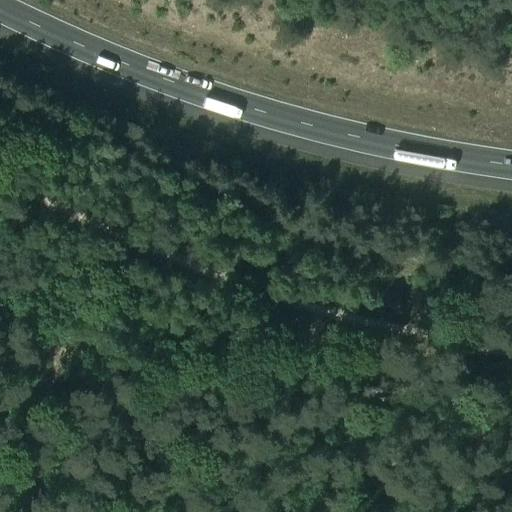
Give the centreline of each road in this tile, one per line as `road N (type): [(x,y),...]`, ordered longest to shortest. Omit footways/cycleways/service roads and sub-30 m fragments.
road 1 (track): [(511,353),(329,315),(184,265),(0,173)]
road 2 (motorway): [(0,7),(262,112),(511,166)]
road 3 (track): [(329,315),(0,402)]
